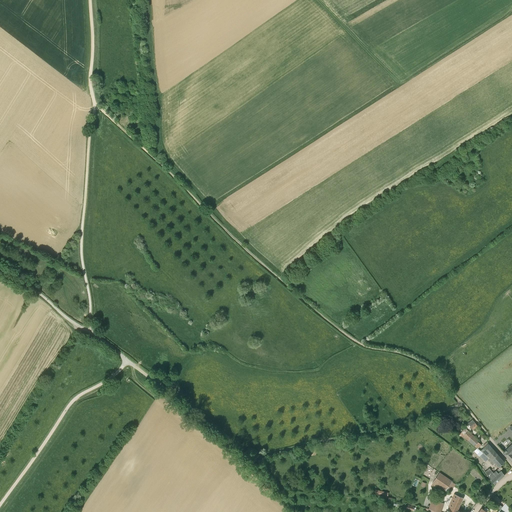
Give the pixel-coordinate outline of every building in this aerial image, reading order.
[(389,47),(383,50),(387,56),(392,52),(389,47)] [(468,423),(472,429),(473,430),(478,426),(472,419),(468,423)] [(465,439),(479,449),(482,445),(477,441),(479,440),(472,434),(465,428),(459,435),(465,439)] [(488,443),(480,451),(482,452),(491,459),(495,463),(496,463),(499,466),(504,462),(495,451),(488,443)] [(491,459),(482,452),(479,456),(485,462),(487,460),(493,465),(495,463),(491,459)] [(491,480),(494,484),(505,475),(501,470),(498,473),(496,471),(493,473),(489,468),(485,472),(488,477),(491,480)] [(455,484),(452,482),(453,481),(441,472),(433,482),(446,491),(448,488),(451,490),(455,484)] [(374,495),(387,498),(389,493),(376,489),(374,495)] [(447,511),(462,511),(457,510),(463,497),(454,494),(447,511)] [(432,500),(429,508),(432,510),(438,511),(440,511),(443,503),(432,500)]
